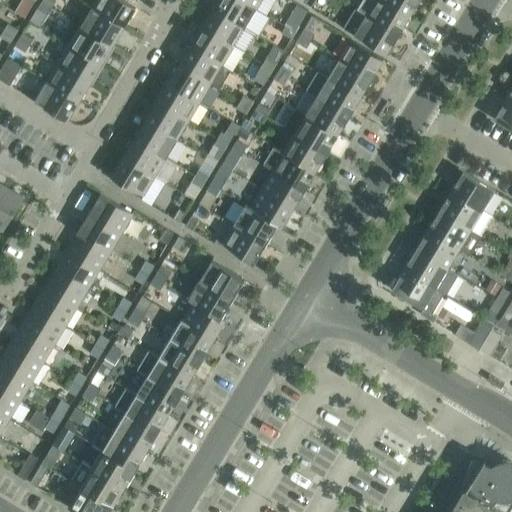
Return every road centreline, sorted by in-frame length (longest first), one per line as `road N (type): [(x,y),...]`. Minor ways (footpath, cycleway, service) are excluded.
road 1 (tertiary): [(303,296),(484,0)]
road 2 (residential): [(303,296),(174,511)]
road 3 (tertiary): [(511,422),(303,296)]
road 4 (residential): [(88,144),(173,0)]
road 5 (residential): [(0,297),(66,197)]
